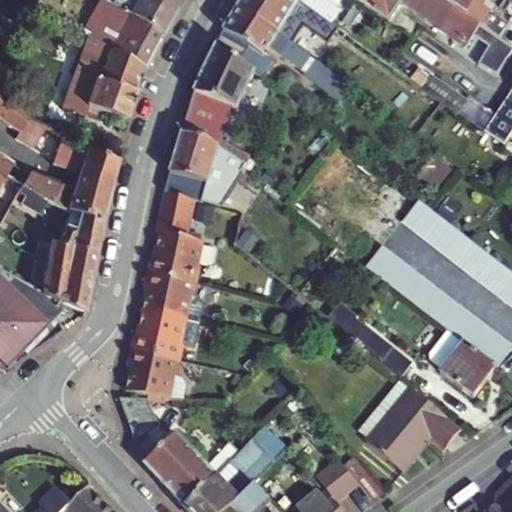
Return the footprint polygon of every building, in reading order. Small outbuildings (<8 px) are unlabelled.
[(143,70),(144,71),(162,37),(128,15),(101,0),(100,0),(80,35),(90,40),(143,70)] [(101,0),(128,15),(162,37),(181,0),(101,0)] [(301,0),(247,0),(241,10),(281,37),(292,18),(329,44),(341,27),(336,23),(301,0)] [(344,0),(301,0),(336,23),(346,11),(340,7),(344,0)] [(360,0),(394,22),(405,5),(397,0),(360,0)] [(397,0),(405,5),(443,30),(457,11),(441,0),(397,0)] [(441,0),(457,11),(464,0),(441,0)] [(511,19),(483,0),(464,0),(457,11),(484,29),(497,38),(500,40),(511,21),(511,19)] [(35,7),(27,20),(49,34),(57,21),(35,7)] [(225,38),(220,48),(256,74),(267,82),(278,65),(267,57),(272,50),(350,110),(361,95),(281,37),(241,10),(225,38)] [(470,48),(484,29),(457,11),(443,30),(470,48)] [(49,34),(59,39),(66,27),(57,21),(49,34)] [(511,47),(511,21),(500,40),(511,48),(511,47)] [(484,29),(470,48),(483,57),(497,38),(484,29)] [(114,118),(124,122),(143,70),(90,40),(83,61),(79,60),(61,111),(81,119),(83,120),(87,109),(114,118)] [(228,106),(236,109),(256,74),(220,48),(198,96),(228,106)] [(457,116),(467,103),(431,77),(421,91),(457,116)] [(77,176),(85,152),(71,145),(26,119),(0,92),(0,183),(11,165),(0,158),(0,123),(17,134),(14,140),(52,162),(51,166),(77,176)] [(198,96),(195,103),(225,113),(228,106),(198,96)] [(225,113),(195,103),(182,135),(210,144),(225,113)] [(101,158),(114,118),(87,109),(83,120),(81,119),(71,145),(85,152),(101,158)] [(210,144),(182,135),(165,195),(197,203),(203,204),(217,159),(224,162),(223,169),(236,177),(238,172),(242,164),(219,150),(210,144)] [(110,185),(116,162),(101,158),(85,152),(77,176),(110,185)] [(452,171),(433,156),(416,177),(435,192),(452,171)] [(100,224),(106,202),(72,191),(59,187),(28,175),(21,186),(46,203),(70,213),(100,224)] [(72,191),(106,202),(110,185),(77,176),(72,191)] [(511,179),(497,200),(508,208),(511,202),(511,179)] [(161,213),(193,219),(197,203),(165,195),(161,213)] [(406,221),(496,291),(511,303),(511,271),(422,202),(406,221)] [(55,246),(94,256),(100,224),(70,213),(55,246)] [(192,225),(193,219),(161,213),(160,217),(192,225)] [(192,225),(160,217),(156,231),(189,237),(192,225)] [(189,237),(156,231),(155,237),(159,238),(202,248),(203,244),(188,240),(189,237)] [(202,248),(159,238),(154,259),(150,258),(147,271),(200,280),(202,270),(197,269),(202,248)] [(66,307),(82,315),(94,256),(55,246),(48,245),(40,295),(66,307)] [(465,345),(468,348),(479,356),(490,364),(497,370),(499,372),(511,354),(511,346),(384,249),(367,271),(447,332),(465,345)] [(147,271),(146,275),(159,279),(172,281),(185,283),(198,285),(200,280),(147,271)] [(0,373),(2,373),(66,307),(40,295),(0,272),(0,373)] [(159,279),(146,275),(143,291),(147,292),(144,302),(152,304),(154,299),(190,306),(191,301),(195,302),(198,285),(185,283),(172,281),(159,279)] [(154,299),(152,304),(188,311),(190,306),(154,299)] [(144,302),(142,313),(150,314),(152,304),(144,302)] [(188,311),(152,304),(150,314),(186,321),(188,311)] [(400,381),(410,369),(340,308),(329,322),(400,381)] [(150,314),(142,313),(141,314),(136,336),(180,346),(185,324),(186,321),(150,314)] [(428,364),(440,374),(472,399),(497,370),(490,364),(479,356),(468,348),(465,345),(447,332),(427,359),(428,364)] [(179,348),(180,346),(136,336),(132,335),(128,351),(181,360),(183,349),(179,348)] [(181,360),(128,351),(128,353),(124,370),(128,371),(122,394),(167,401),(171,382),(176,383),(180,365),(181,360)] [(357,432),(369,441),(410,390),(399,380),(357,432)] [(444,452),(461,432),(410,390),(369,441),(366,445),(402,474),(415,458),(411,455),(426,437),(430,440),(444,452)] [(184,510),(185,511),(228,511),(238,503),(253,487),(287,451),(264,429),(251,442),(239,455),(216,479),(184,510)] [(175,436),(143,466),(184,510),(216,479),(239,455),(228,444),(211,464),(200,452),(195,457),(175,436)] [(415,458),(430,440),(426,437),(411,455),(415,458)] [(324,491),(336,506),(358,488),(355,485),(366,476),(354,460),(342,469),(337,462),(315,480),(324,491)] [(371,505),(383,496),(366,476),(355,485),(358,488),(371,505)] [(511,511),(511,481),(494,500),(496,501),(499,504),(491,511),(511,511)] [(238,503),(228,511),(257,511),(263,507),(268,502),(253,487),(238,503)] [(70,507),(64,511),(110,511),(88,488),(70,507)] [(0,511),(64,511),(70,507),(55,491),(38,507),(43,511),(42,511),(2,511),(0,509),(0,511)] [(297,511),(340,511),(336,506),(324,491),(297,511)]
